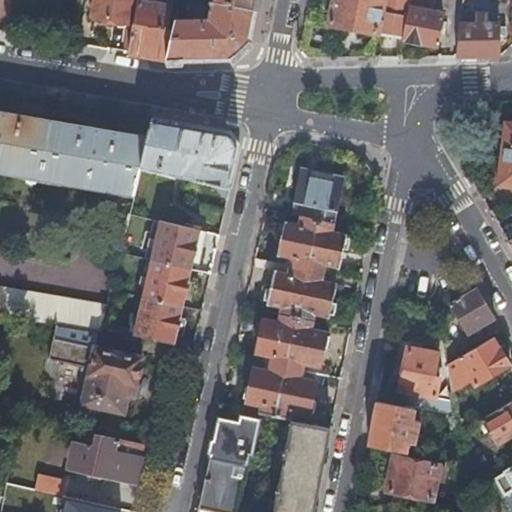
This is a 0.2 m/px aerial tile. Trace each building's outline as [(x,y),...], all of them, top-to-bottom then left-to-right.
[(93,0),(91,14),(131,20),(134,0),(93,0)] [(165,56),(166,56),(173,27),(167,26),(171,3),(170,3),(152,0),(137,0),(129,50),(165,56)] [(249,40),(255,6),(226,0),(212,0),(209,17),(185,17),(189,0),(179,0),(175,17),(173,27),(166,56),(230,56),(249,40)] [(170,0),(170,3),(171,3),(167,26),(173,27),(175,17),(179,0),(170,0)] [(383,0),(332,0),(328,22),(377,32),(378,31),(383,0)] [(403,36),(409,0),(383,0),(378,31),(403,36)] [(409,0),(403,36),(403,37),(435,43),(441,10),(421,7),(422,0),(409,0)] [(461,10),(455,53),(499,53),(499,20),(488,20),(488,9),(461,10)] [(63,33),(73,25),(68,17),(58,24),(63,33)] [(137,166),(144,138),(0,112),(0,171),(130,195),(137,166)] [(200,193),(224,199),(236,144),(228,132),(149,118),(144,138),(137,166),(203,181),(200,193)] [(511,120),(503,119),(495,184),(511,186),(511,120)] [(296,216),(313,219),(330,223),(339,179),(297,170),(291,202),(292,203),(290,214),(296,216)] [(303,268),(313,219),(296,216),(294,224),(281,221),(280,225),(275,224),(273,234),(278,236),(273,255),(287,258),(286,265),(303,268)] [(330,223),(313,219),(303,268),(320,272),(322,265),(336,268),(340,249),(344,250),(346,239),(342,238),(343,234),(329,231),(330,223)] [(147,258),(187,267),(195,229),(155,221),(151,239),(146,238),(144,246),(149,247),(147,258)] [(511,227),(503,234),(511,249),(511,227)] [(139,295),(179,304),(187,267),(147,258),(143,276),(138,275),(136,284),(141,284),(139,295)] [(292,317),(303,268),(286,265),(284,273),(270,269),(266,289),(262,288),(259,299),(264,300),(263,303),(277,306),(275,313),(292,317)] [(292,317),(310,321),(311,314),(326,317),(327,313),(331,314),(333,303),(329,302),(333,283),(319,280),(320,272),(303,268),(292,317)] [(0,313),(52,323),(94,330),(97,331),(99,325),(104,305),(0,286),(0,313)] [(465,332),(491,317),(472,286),(447,301),(465,332)] [(143,334),(171,340),(179,304),(139,295),(134,314),(129,313),(128,319),(133,321),(130,331),(143,334)] [(265,362),(282,366),(292,317),(275,313),(274,320),(260,317),(259,321),(255,320),(252,331),(257,332),(252,352),(266,355),(265,362)] [(282,366),(300,370),(301,362),(315,365),(320,346),(324,347),(326,336),(322,335),(323,331),(308,328),(310,321),(292,317),(282,366)] [(130,394),(143,334),(130,331),(99,325),(97,331),(94,330),(52,323),(44,358),(87,365),(79,402),(121,411),(124,393),(130,394)] [(443,362),(449,398),(507,363),(497,346),(496,347),(489,335),(443,362)] [(417,349),(428,351),(431,339),(421,337),(417,349)] [(394,403),(411,407),(421,409),(424,394),(432,395),(436,377),(431,376),(435,352),(428,351),(417,349),(405,346),(394,403)] [(271,416),(282,366),(265,362),(263,370),(249,367),(245,386),(241,385),(238,397),(243,397),(242,401),(256,404),(254,413),(271,416)] [(287,420),(289,420),(291,412),(305,415),(306,411),(310,412),(312,401),(308,400),(312,380),(298,377),(300,370),(282,366),(271,416),(272,416),(287,420)] [(510,398),(479,417),(494,443),(511,432),(511,400),(511,401),(510,398)] [(365,443),(403,451),(405,440),(412,441),(416,419),(409,418),(411,407),(394,403),(373,399),(365,443)] [(234,421),(236,414),(224,411),(222,419),(234,421)] [(215,417),(206,458),(242,465),(245,453),(248,453),(255,417),(236,414),(234,421),(222,419),(215,417)] [(219,511),(195,507),(193,511),(310,511),(327,428),(289,420),(287,420),(274,488),(271,487),(270,492),(273,493),(271,504),(268,503),(267,508),(270,509),(269,511),(219,511)] [(136,457),(140,443),(75,428),(75,429),(67,466),(133,480),(134,477),(138,478),(141,463),(137,462),(138,458),(136,457)] [(389,491),(409,495),(428,499),(435,464),(391,455),(384,490),(389,491)] [(206,458),(195,507),(219,511),(232,511),(242,465),(206,458)] [(511,466),(492,478),(501,494),(511,488),(511,466)] [(482,484),(475,472),(462,480),(464,491),(464,494),(482,484)] [(0,502),(0,511),(30,511),(9,508),(15,475),(5,473),(0,502)] [(406,509),(409,495),(389,491),(386,505),(406,509)]
